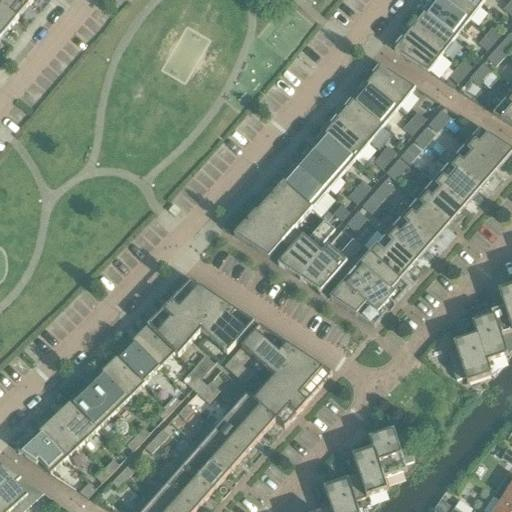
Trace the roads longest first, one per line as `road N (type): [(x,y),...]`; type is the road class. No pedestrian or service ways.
road 1 (residential): [(174,249),(355,38)]
road 2 (residential): [(382,389),(174,249)]
road 3 (residential): [(0,414),(174,249)]
road 4 (residential): [(382,389),(511,242)]
road 5 (residential): [(355,38),(511,145)]
road 6 (residential): [(274,511),(382,389)]
road 7 (residential): [(92,0),(0,106)]
